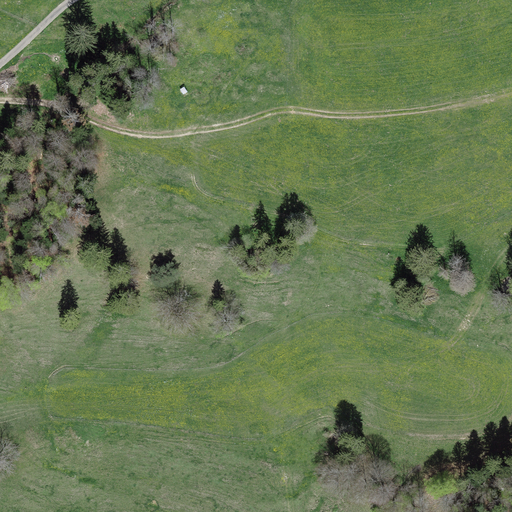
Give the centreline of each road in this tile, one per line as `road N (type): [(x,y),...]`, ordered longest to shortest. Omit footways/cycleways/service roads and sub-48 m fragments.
road 1 (track): [(0,103),(170,136),(288,111)]
road 2 (track): [(511,90),(396,114),(288,111)]
